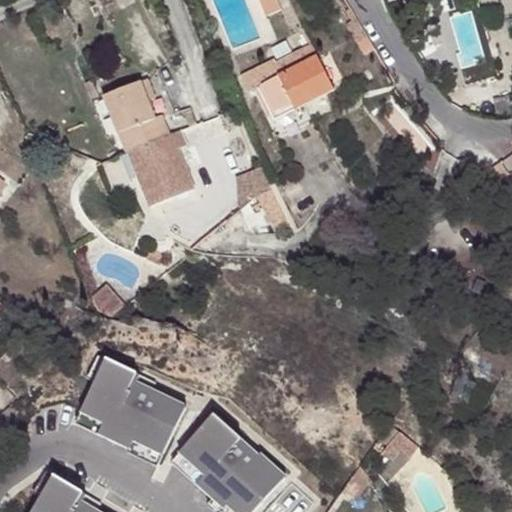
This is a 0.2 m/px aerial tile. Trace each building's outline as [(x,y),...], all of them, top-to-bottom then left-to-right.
[(276,0),(258,0),(266,18),(282,11),(276,0)] [(357,18),(347,25),(357,43),(368,36),(357,18)] [(376,49),(368,36),(357,43),(366,56),(376,49)] [(269,116),(330,84),(316,57),(297,66),(292,55),(240,81),(247,94),(256,90),(269,116)] [(132,155),(144,182),(156,210),(196,193),(180,151),(188,147),(183,133),(172,137),(163,117),(158,120),(152,103),(157,100),(151,81),(106,98),(122,136),(130,155),(132,155)] [(333,92),(330,84),(269,116),(272,123),(333,92)] [(111,140),(122,136),(106,98),(96,102),(111,140)] [(511,99),(497,102),(502,121),(511,119),(511,99)] [(132,186),(144,182),(132,155),(130,155),(121,159),(132,186)] [(238,196),(264,190),(260,171),(234,177),(238,196)] [(107,285),(93,298),(98,312),(111,319),(125,306),(107,285)] [(109,361),(77,425),(158,465),(187,407),(153,391),(156,384),(109,361)] [(214,417),(171,464),(224,511),(255,511),(286,478),(244,442),(243,444),(214,417)] [(56,478),(34,511),(98,511),(101,506),(56,478)]
